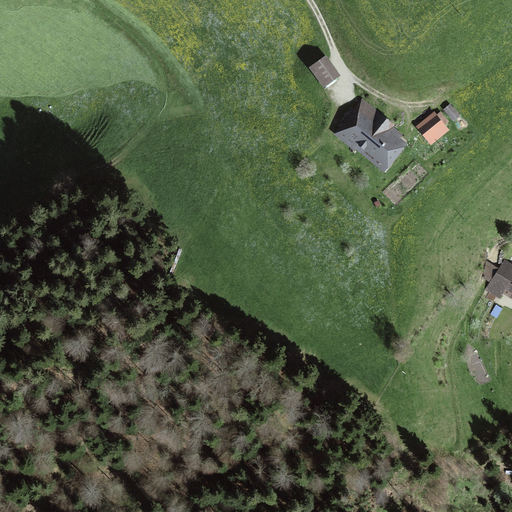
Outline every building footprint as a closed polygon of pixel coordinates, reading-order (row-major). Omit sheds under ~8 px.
[(335,74),(325,59),(312,68),(323,82),(335,74)] [(335,133),(360,154),(366,147),(384,162),(398,145),(394,141),(399,134),(391,127),(393,126),(362,100),(355,108),(350,114),(335,133)] [(459,116),(450,104),(444,109),(453,121),(459,116)] [(440,112),(420,129),(431,143),(447,129),(443,125),(447,121),(440,112)] [(511,264),(504,260),(500,268),(499,267),(485,288),(500,297),(505,288),(511,291),(511,264)] [(488,261),(484,274),(491,276),(495,263),(488,261)]
